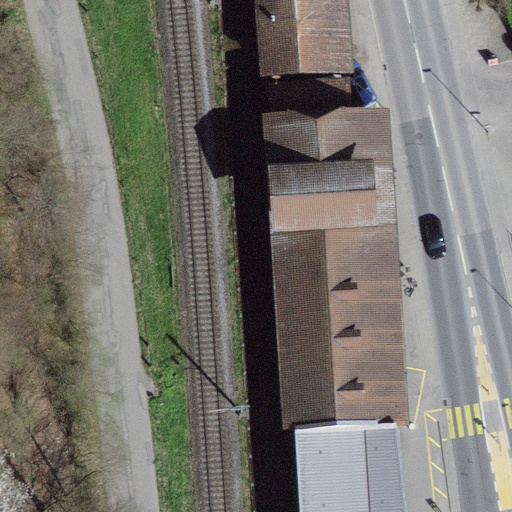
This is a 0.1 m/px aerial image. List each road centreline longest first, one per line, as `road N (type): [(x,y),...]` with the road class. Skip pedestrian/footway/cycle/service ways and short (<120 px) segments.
road 1 (primary): [(401,0),(509,511)]
road 2 (unclassified): [(47,0),(91,200),(135,511)]
